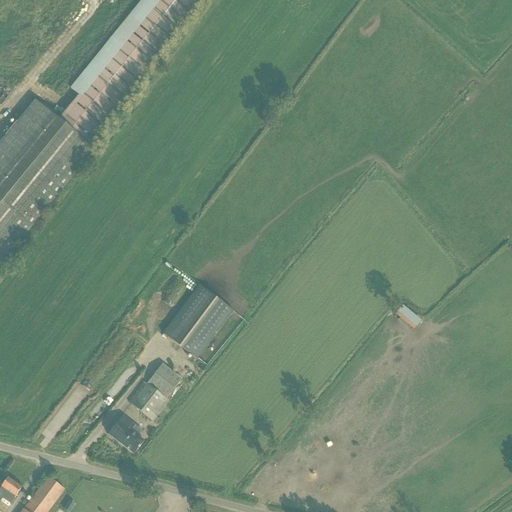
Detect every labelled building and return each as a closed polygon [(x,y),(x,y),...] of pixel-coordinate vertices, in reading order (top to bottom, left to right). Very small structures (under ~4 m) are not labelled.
[(141,0),(70,88),(78,95),(59,119),(93,147),(209,0),(141,0)] [(35,101),(0,143),(0,265),(95,150),(35,101)] [(162,335),(197,361),(233,312),(199,286),(162,335)] [(420,321),(402,306),(395,314),(413,330),(420,321)] [(147,384),(144,382),(128,402),(155,424),(159,419),(156,417),(169,401),(166,399),(181,379),(162,364),(147,384)] [(134,455),(140,447),(144,442),(137,437),(142,431),(122,416),(114,427),(108,435),(134,455)] [(48,477),(42,485),(21,511),(47,511),(64,489),(48,477)] [(7,478),(2,486),(0,488),(0,499),(0,500),(2,498),(11,504),(16,496),(22,488),(7,478)]
